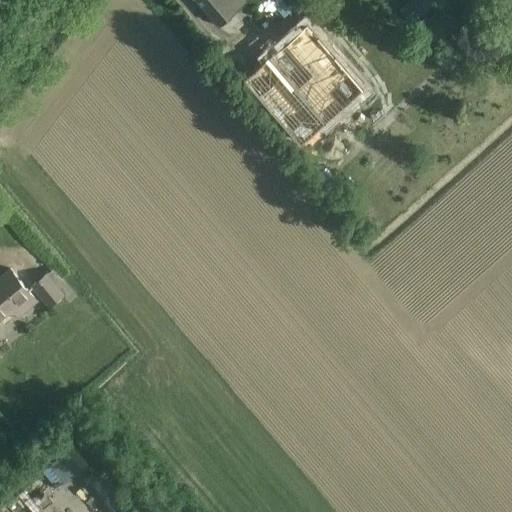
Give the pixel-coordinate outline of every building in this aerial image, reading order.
[(244,0),(197,0),(218,23),(244,0)] [(433,0),(411,0),(399,10),(412,25),(437,4),(433,0)] [(245,77),(301,141),(307,148),(332,126),(326,119),(363,87),(307,23),(245,77)] [(0,319),(12,309),(17,315),(18,316),(37,301),(31,294),(10,269),(0,277),(0,319)] [(32,285),(49,306),(64,293),(47,272),(32,285)]
